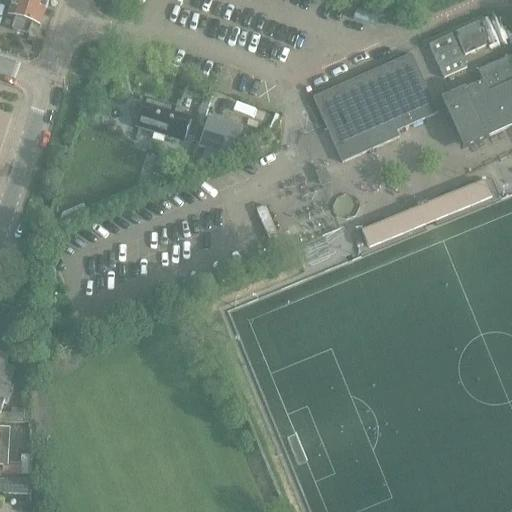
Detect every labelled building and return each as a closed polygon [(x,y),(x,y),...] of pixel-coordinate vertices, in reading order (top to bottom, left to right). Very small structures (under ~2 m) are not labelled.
[(29,36),(32,26),(38,28),(39,28),(43,16),(48,0),(13,0),(8,18),(15,20),(11,31),(29,36)] [(489,23),(487,19),(455,33),(465,56),(497,42),(498,44),(507,40),(498,19),(489,23)] [(451,36),(428,47),(432,56),(443,80),(467,69),(451,36)] [(20,46),(16,57),(28,60),(32,50),(20,46)] [(411,56),(345,85),(326,93),(312,99),(313,100),(342,165),(399,139),(396,133),(437,115),(411,56)] [(511,56),(478,72),(482,83),(445,100),(466,148),(511,127),(511,56)] [(184,140),(190,124),(173,118),(175,113),(144,103),(137,125),(153,130),(152,133),(167,138),(168,135),(184,140)] [(0,148),(9,120),(0,117),(0,148)] [(208,119),(199,149),(205,151),(220,155),(235,148),(241,129),(208,119)] [(321,185),(329,181),(325,172),(318,175),(316,176),(320,186),(321,185)] [(353,237),(361,258),(501,200),(493,180),(353,237)] [(332,209),(287,227),(294,245),(339,227),(332,209)] [(7,386),(12,370),(3,367),(6,358),(0,355),(0,414),(3,404),(6,405),(12,388),(7,386)] [(25,421),(25,409),(10,408),(9,420),(25,421)] [(0,475),(2,476),(20,476),(20,466),(6,465),(8,431),(0,430),(0,475)] [(28,479),(16,479),(1,478),(1,482),(0,482),(0,494),(0,495),(15,497),(30,498),(28,479)]
